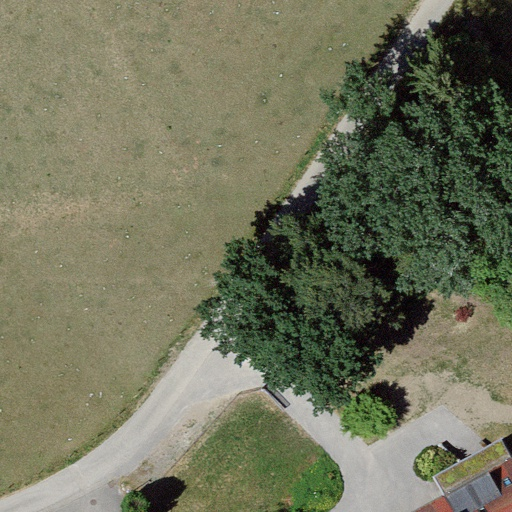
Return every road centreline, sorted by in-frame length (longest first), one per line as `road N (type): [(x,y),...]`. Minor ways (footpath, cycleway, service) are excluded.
road 1 (track): [(125,451),(437,0)]
road 2 (residential): [(125,451),(11,511)]
